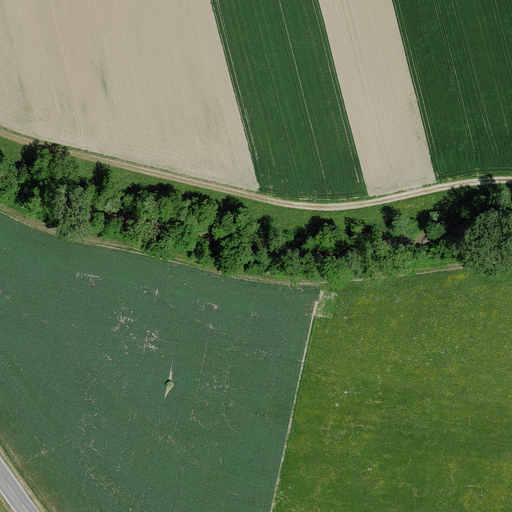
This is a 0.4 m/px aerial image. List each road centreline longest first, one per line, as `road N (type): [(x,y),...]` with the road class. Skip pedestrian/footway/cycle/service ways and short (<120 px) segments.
road 1 (track): [(0,206),(73,236),(278,281),(511,258)]
road 2 (track): [(0,132),(310,206),(511,180)]
